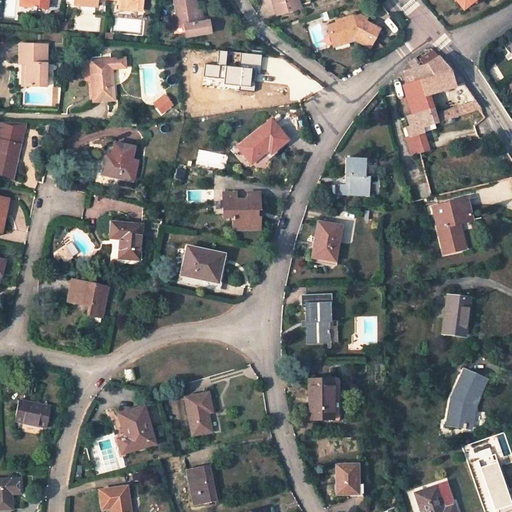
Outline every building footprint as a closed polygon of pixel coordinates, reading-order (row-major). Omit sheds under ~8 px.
[(25,0),(25,7),(47,10),(47,0),(25,0)] [(119,0),(119,8),(137,10),(138,1),(142,2),(142,0),(119,0)] [(196,10),(194,0),(172,0),(175,14),(177,27),(184,26),(186,37),(210,32),(209,22),(203,23),(198,24),(196,10)] [(271,0),(276,16),(298,9),(295,0),(271,0)] [(454,0),(462,10),(474,0),(454,0)] [(337,25),(328,28),(333,43),(343,40),(348,44),(355,42),(370,51),(381,31),(366,23),(367,21),(359,17),(354,18),(352,23),(347,24),(346,20),(336,23),(337,25)] [(45,87),(46,45),(19,44),(18,63),(22,63),(26,63),(25,86),(45,87)] [(417,56),(409,62),(411,68),(404,71),(408,84),(402,86),(410,113),(408,113),(408,116),(434,108),(430,94),(452,86),(454,85),(449,71),(429,48),(426,51),(425,50),(423,51),(424,52),(417,56)] [(125,58),(90,61),(93,102),(114,100),(112,69),(125,68),(125,58)] [(452,86),(463,105),(475,101),(462,83),(454,85),(452,86)] [(463,105),(436,113),(438,122),(480,109),(475,101),(463,105)] [(438,122),(436,113),(434,108),(408,116),(410,124),(406,125),(409,136),(405,137),(411,155),(419,153),(424,151),(419,133),(423,131),(422,128),(438,122)] [(271,119),(237,147),(250,164),(268,150),(271,154),(287,140),(271,119)] [(0,177),(13,180),(25,123),(0,122),(0,124),(0,177)] [(106,155),(101,174),(132,181),(136,161),(131,160),(133,148),(114,143),(112,156),(106,155)] [(365,177),(366,159),(345,158),(344,176),(345,176),(345,184),(340,184),(339,194),(369,195),(370,177),(365,177)] [(235,192),(222,193),(222,217),(232,217),(232,230),(259,230),(259,215),(257,215),(256,211),(260,211),(259,192),(247,192),(247,199),(235,199),(235,192)] [(8,199),(0,197),(0,232),(1,233),(8,199)] [(471,220),(466,198),(438,206),(441,216),(435,218),(444,253),(460,249),(458,239),(462,239),(458,224),(471,220)] [(433,207),(435,218),(441,216),(438,206),(433,207)] [(142,224),(110,222),(109,234),(120,235),(119,239),(118,258),(139,260),(142,224)] [(341,226),(317,222),(311,258),(335,261),(341,226)] [(57,251),(64,262),(72,256),(64,246),(57,251)] [(224,255),(186,246),(179,282),(216,291),(224,255)] [(107,287),(72,280),(66,301),(89,306),(88,315),(101,318),(107,287)] [(338,342),(337,321),(330,321),(329,295),(302,297),(302,304),(305,303),(307,343),(329,342),(338,342)] [(469,299),(448,296),(443,332),(464,334),(469,299)] [(133,368),(123,370),(126,381),(136,379),(133,368)] [(485,380),(464,370),(451,398),(446,424),(471,428),(475,404),(485,380)] [(333,418),(332,379),(308,380),(308,418),(333,418)] [(207,392),(184,397),(192,435),(210,432),(207,413),(211,412),(207,392)] [(46,427),(50,406),(18,400),(14,420),(46,427)] [(155,444),(143,405),(117,413),(124,437),(117,439),(122,454),(155,444)] [(496,453),(478,459),(495,511),(500,509),(500,511),(504,511),(511,509),(511,492),(510,493),(496,453)] [(358,494),(357,464),(335,464),(336,494),(358,494)] [(209,465),(186,470),(193,505),(215,501),(209,465)] [(10,479),(0,478),(0,509),(12,509),(13,509),(12,494),(19,494),(21,491),(20,478),(11,479),(10,479)] [(455,511),(445,483),(416,493),(422,511),(455,511)] [(130,511),(126,486),(99,490),(102,509),(111,508),(112,511),(130,511)]
